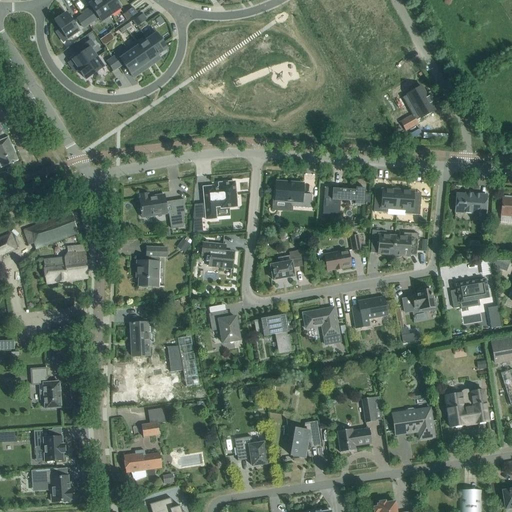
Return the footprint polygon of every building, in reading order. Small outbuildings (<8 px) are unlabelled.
[(100,0),(94,0),(89,4),(101,22),(111,15),(100,0)] [(114,0),(100,0),(111,15),(121,8),(114,0)] [(133,8),(123,15),(127,20),(136,13),(133,8)] [(87,12),(82,16),(89,25),(94,21),(87,12)] [(66,13),(54,21),(67,39),(79,31),(66,13)] [(142,15),(133,21),(137,26),(146,20),(142,15)] [(82,16),(77,19),(83,28),(89,25),(82,16)] [(153,30),(144,36),(157,55),(167,49),(153,30)] [(135,42),(149,62),(157,55),(144,36),(146,40),(138,46),(135,42)] [(85,51),(72,60),(79,70),(96,57),(90,48),(94,45),(90,40),(81,46),(85,51)] [(135,42),(126,49),(140,68),(149,62),(135,42)] [(126,49),(112,58),(118,67),(123,64),(131,74),(140,68),(126,49)] [(96,57),(79,70),(86,80),(103,67),(96,57)] [(112,58),(107,62),(113,71),(118,67),(112,58)] [(421,87),(402,98),(412,116),(413,115),(416,121),(434,110),(430,103),(432,102),(429,96),(427,97),(421,87)] [(413,115),(400,122),(405,131),(418,124),(413,115)] [(0,168),(18,161),(5,130),(6,130),(2,120),(0,121),(0,168)] [(302,197),(303,184),(276,182),(275,201),(276,201),(277,203),(284,204),(285,201),(290,202),(291,207),(311,209),(312,195),(305,194),(305,197),(302,197)] [(237,207),(236,194),(237,193),(238,193),(239,192),(240,191),(240,190),(240,189),(240,188),(240,187),(239,187),(239,186),(238,185),(237,184),(236,184),(235,184),(227,185),(227,183),(219,184),(219,188),(213,189),(213,187),(203,188),(206,220),(216,219),(215,207),(221,207),(221,208),(237,207)] [(323,212),(322,217),(327,217),(326,216),(326,208),(339,208),(339,200),(340,201),(355,202),(354,204),(364,205),(365,191),(346,190),(346,187),(333,186),(332,188),(324,187),(323,207),(326,208),(325,212),(323,212)] [(396,210),(398,189),(396,189),(394,189),(392,189),(390,190),(382,190),(375,190),(373,212),(387,213),(388,209),(396,210)] [(419,215),(421,193),(414,192),(406,191),(405,191),(404,190),(402,189),(400,189),(398,189),(396,210),(405,210),(405,214),(419,215)] [(142,218),(167,214),(169,213),(171,229),(182,227),(184,200),(170,202),(171,204),(165,205),(164,195),(155,196),(155,197),(151,198),(150,197),(148,197),(148,194),(147,194),(140,195),(140,198),(139,199),(141,209),(140,209),(140,212),(141,212),(142,218)] [(484,219),(486,197),(479,197),(480,195),(465,194),(465,195),(456,194),(454,220),(455,220),(456,210),(464,210),(464,213),(475,214),(474,218),(484,219)] [(501,216),(511,216),(511,199),(511,197),(504,196),(504,199),(502,199),(501,216)] [(71,212),(23,231),(29,245),(33,243),(35,249),(78,234),(78,233),(71,212)] [(393,257),(394,236),(386,236),(386,232),(372,231),(370,253),(377,254),(385,255),(387,256),(389,257),(391,257),(393,257)] [(416,257),(417,252),(418,234),(404,233),(403,237),(394,236),(393,257),(395,257),(397,257),(400,257),(401,256),(409,257),(409,256),(416,257)] [(300,234),(293,235),(294,243),(301,242),(300,234)] [(0,254),(16,248),(10,235),(0,238),(0,254)] [(360,249),(358,235),(350,237),(353,251),(360,249)] [(192,242),(183,243),(183,252),(193,252),(192,242)] [(231,269),(233,253),(225,252),(225,251),(222,250),(223,245),(203,243),(201,256),(210,257),(209,267),(231,269)] [(88,279),(85,253),(83,245),(67,246),(67,251),(64,257),(43,259),(46,283),(88,279)] [(159,274),(159,262),(159,257),(166,257),(166,248),(146,247),(146,257),(147,257),(147,262),(136,261),(136,273),(139,273),(139,277),(138,277),(138,286),(139,286),(141,288),(146,288),(148,287),(158,287),(158,286),(156,286),(157,274),(159,274)] [(294,277),(292,268),(302,267),(300,251),(289,253),(291,262),(270,265),(271,269),(269,271),(270,276),(272,277),(273,280),(294,277)] [(351,267),(348,251),(324,255),(327,271),(336,269),(336,270),(342,269),(342,268),(351,267)] [(510,262),(492,261),(493,267),(506,272),(510,262)] [(457,290),(450,291),(453,309),(460,307),(460,309),(480,306),(479,300),(480,300),(489,298),(485,279),(477,281),(456,285),(457,290)] [(433,303),(430,289),(428,290),(428,288),(420,289),(421,291),(417,292),(417,295),(412,296),(412,298),(402,300),(405,313),(417,311),(418,313),(436,309),(435,303),(433,303)] [(387,316),(384,297),(357,302),(358,307),(351,308),(355,329),(369,326),(368,320),(387,316)] [(239,340),(235,317),(228,319),(226,312),(225,305),(209,308),(210,315),(209,315),(212,331),(220,329),(223,343),(239,340)] [(497,306),(487,308),(491,329),(501,327),(497,306)] [(339,334),(334,308),(324,310),(324,311),(320,312),(319,310),(303,314),(305,327),(313,325),(314,327),(321,326),(324,337),(325,337),(327,346),(340,343),(339,334)] [(263,336),(275,334),(278,355),(292,352),(289,335),(287,335),(286,329),(288,328),(285,315),(260,319),(261,321),(254,322),(256,333),(262,332),(263,336)] [(149,356),(147,323),(130,324),(132,357),(149,356)] [(408,330),(400,331),(403,346),(420,343),(419,335),(409,337),(408,330)] [(179,346),(167,347),(170,372),(183,370),(186,387),(199,385),(191,338),(178,340),(179,346)] [(511,360),(511,339),(491,343),(495,363),(511,360)] [(46,383),(46,378),(47,378),(47,368),(31,369),(32,385),(43,384),(43,392),(40,393),(40,400),(44,400),(45,409),(61,408),(59,382),(46,383)] [(511,370),(500,374),(510,405),(511,404),(511,370)] [(488,422),(483,390),(471,392),(469,390),(466,390),(464,390),(461,391),(459,394),(445,396),(450,428),(465,425),(465,424),(476,422),(476,424),(488,422)] [(379,397),(371,398),(361,400),(365,423),(375,422),(375,420),(382,419),(379,397)] [(159,435),(157,424),(165,422),(163,409),(148,411),(150,425),(142,426),(143,437),(159,435)] [(430,411),(430,409),(416,411),(415,409),(414,409),(413,409),(407,409),(407,410),(405,410),(405,412),(392,414),(395,436),(411,433),(411,432),(418,431),(419,440),(434,437),(430,411)] [(322,447),(318,420),(317,420),(318,422),(305,424),(304,430),(295,429),(293,437),(289,438),(289,436),(288,436),(290,448),(291,448),(290,456),(293,456),(293,459),(292,459),(292,460),(299,459),(299,457),(304,458),(306,451),(310,450),(310,452),(311,452),(310,447),(321,445),(322,447)] [(371,444),(369,429),(352,431),(352,429),(337,432),(340,453),(355,450),(355,446),(371,444)] [(45,462),(63,461),(62,453),(64,453),(64,445),(62,445),(61,437),(52,437),(52,431),(34,432),(35,448),(44,447),(45,462)] [(19,445),(19,434),(3,435),(3,445),(19,445)] [(267,464),(263,443),(252,445),(251,437),(234,439),(238,461),(247,460),(247,459),(251,458),(252,466),(259,465),(259,466),(266,465),(265,464),(267,464)] [(162,468),(160,454),(145,456),(145,454),(123,456),(126,473),(131,472),(134,481),(146,477),(145,471),(162,468)] [(71,500),(70,490),(70,483),(68,483),(68,476),(57,477),(57,469),(35,471),(36,484),(50,483),(52,502),(69,501),(69,500),(71,500)] [(164,484),(174,482),(172,473),(162,476),(164,484)] [(511,489),(503,491),(505,509),(511,507),(511,489)] [(481,511),(482,490),(459,490),(458,511),(481,511)] [(184,511),(183,511),(181,511),(180,506),(173,508),(172,505),(173,505),(170,498),(169,498),(149,504),(150,505),(151,511),(184,511)] [(396,511),(395,502),(385,503),(385,501),(379,502),(379,504),(377,505),(377,507),(373,508),(373,511),(396,511)]
